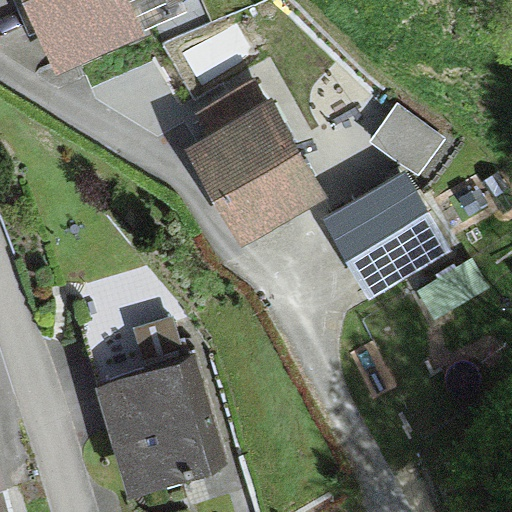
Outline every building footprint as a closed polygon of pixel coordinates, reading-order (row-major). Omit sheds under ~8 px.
[(32,0),(58,61),(129,31),(115,0),(32,0)] [(172,0),(133,0),(143,24),(176,10),(172,0)] [(193,146),(240,229),(311,188),(257,93),(205,123),(212,135),(193,146)] [(398,176),(328,216),(368,287),(439,247),(398,176)] [(112,351),(134,422),(119,427),(136,485),(218,461),(187,355),(177,357),(165,315),(135,324),(132,313),(78,328),(87,358),(112,351)]
